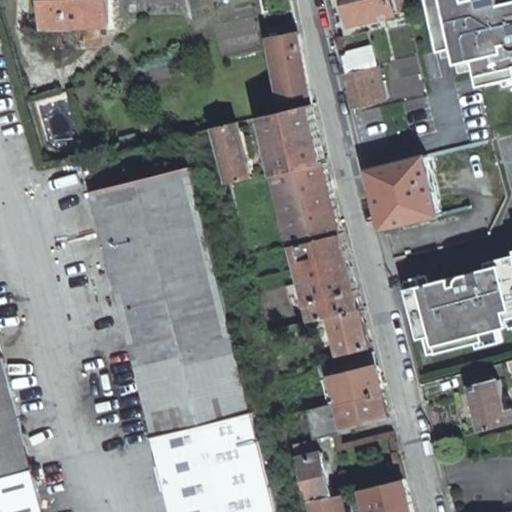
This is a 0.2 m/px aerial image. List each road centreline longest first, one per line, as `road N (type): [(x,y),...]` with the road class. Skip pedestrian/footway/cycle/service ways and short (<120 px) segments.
road 1 (residential): [(309,0),(437,511)]
road 2 (unknown): [(344,142),(435,121),(444,73)]
